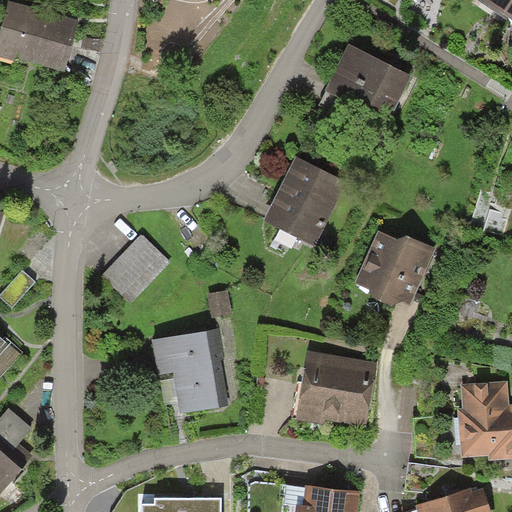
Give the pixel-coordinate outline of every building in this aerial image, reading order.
[(511,0),(480,0),(511,20),(511,0)] [(10,4),(0,39),(0,60),(14,65),(15,60),(65,74),(79,23),(10,4)] [(403,74),(345,44),(322,88),(380,118),(403,74)] [(293,158),(262,215),(313,243),(344,185),(293,158)] [(378,228),(355,279),(406,301),(428,250),(378,228)] [(199,230),(184,242),(192,252),(207,240),(199,230)] [(170,263),(138,231),(98,272),(130,303),(170,263)] [(22,271),(0,297),(12,308),(35,282),(22,271)] [(223,290),(204,293),(209,320),(227,317),(223,290)] [(213,328),(149,337),(154,371),(171,368),(176,409),(224,402),(213,328)] [(0,338),(0,377),(1,378),(23,353),(5,338),(3,341),(0,338)] [(363,420),(372,360),(303,350),(295,410),(363,420)] [(505,388),(467,389),(468,459),(511,458),(511,410),(505,411),(505,388)] [(0,452),(6,457),(18,442),(31,429),(9,410),(0,419),(0,452)] [(35,457),(18,442),(6,457),(22,472),(35,457)] [(0,498),(22,472),(6,457),(0,452),(0,498)] [(352,511),(355,492),(305,485),(302,503),(291,502),(289,511),(352,511)] [(470,487),(414,505),(416,511),(487,511),(480,490),(472,493),(470,487)] [(156,508),(144,508),(143,511),(220,511),(220,502),(156,502),(156,508)]
